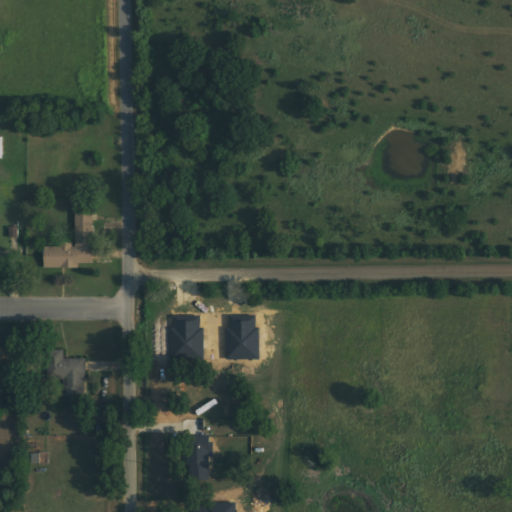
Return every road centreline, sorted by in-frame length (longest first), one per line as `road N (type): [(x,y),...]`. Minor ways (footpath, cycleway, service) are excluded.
road 1 (tertiary): [(125,511),(122,0)]
road 2 (residential): [(511,271),(127,274)]
road 3 (residential): [(124,308),(0,308)]
